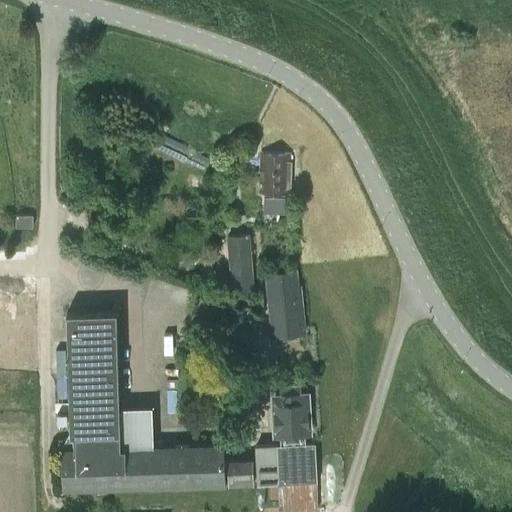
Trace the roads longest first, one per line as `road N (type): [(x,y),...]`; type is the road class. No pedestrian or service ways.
road 1 (unclassified): [(63,0),(246,57),(320,99),(450,327),(511,386)]
road 2 (track): [(294,0),(368,47),(397,81),(511,280)]
road 3 (unknown): [(46,267),(108,286),(150,382),(199,423)]
